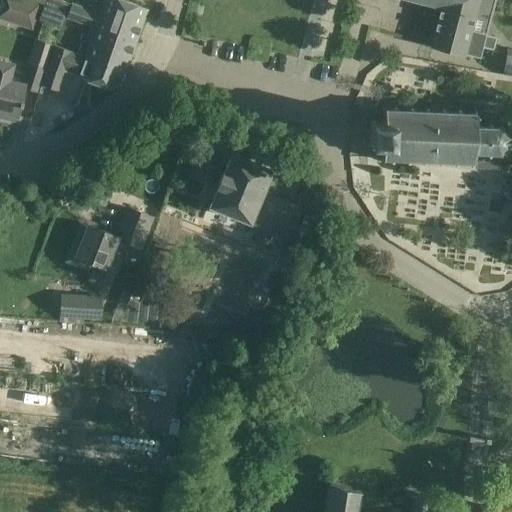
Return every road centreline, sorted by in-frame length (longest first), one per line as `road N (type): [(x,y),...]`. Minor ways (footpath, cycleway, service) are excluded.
road 1 (unclassified): [(511,298),(484,309),(379,244),(337,187),(316,120),(216,81),(187,59),(177,35)]
road 2 (tertiary): [(0,161),(61,145),(101,123),(159,74),(177,35)]
